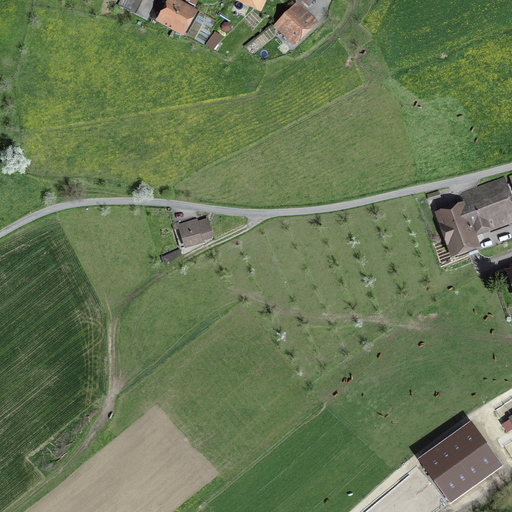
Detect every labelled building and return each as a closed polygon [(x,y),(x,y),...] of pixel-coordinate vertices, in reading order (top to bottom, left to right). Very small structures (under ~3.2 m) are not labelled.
[(128,0),(124,9),(147,20),(157,0),(128,0)] [(191,13),(168,0),(159,0),(152,13),(155,15),(153,19),(179,34),(191,13)] [(294,42),(314,23),(299,8),(295,3),(291,8),(275,24),(294,42)] [(219,13),(214,11),(211,18),(216,20),(219,13)] [(212,48),(220,37),(214,33),(207,44),(212,48)] [(458,197),(466,217),(443,225),(449,243),(450,243),(453,252),(475,244),(472,235),(511,220),(511,204),(503,181),(458,197)] [(197,219),(173,226),(179,246),(185,244),(186,248),(204,243),(203,239),(212,236),(207,221),(198,224),(197,219)] [(178,250),(162,257),(165,264),(179,254),(178,250)] [(423,459),(453,499),(497,467),(468,426),(423,459)]
